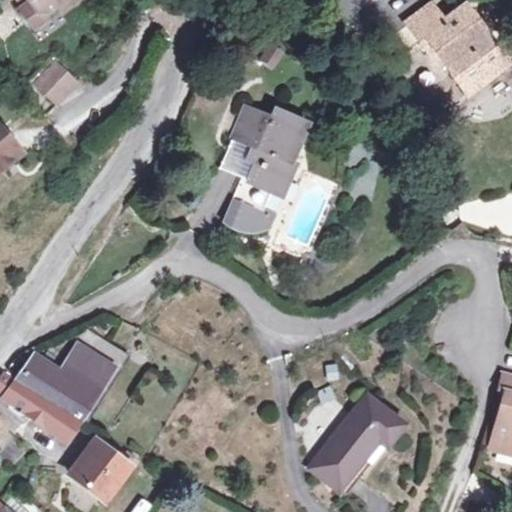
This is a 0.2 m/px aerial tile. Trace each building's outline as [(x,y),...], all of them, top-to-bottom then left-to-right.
[(34,0),(43,11),(58,0),(62,6),(70,0),(34,0)] [(498,67),(511,59),(511,48),(480,0),(454,16),(444,0),(440,0),(414,16),(433,52),(441,46),(471,97),(504,78),(498,67)] [(511,73),(511,59),(498,67),(504,78),(511,73)] [(76,86),(53,63),(33,83),(53,106),(76,86)] [(245,100),(228,131),(248,141),(243,152),(248,155),(241,171),(237,169),(217,213),(225,219),(237,224),(249,225),(261,223),(265,213),(255,208),(266,184),(272,172),(282,177),(289,163),(284,160),(304,123),(275,107),(271,114),(245,100)] [(0,129),(0,170),(20,153),(0,129)] [(272,172),(266,184),(276,189),(282,177),(272,172)] [(60,368),(32,348),(14,371),(5,366),(0,372),(0,383),(63,434),(125,355),(89,328),(60,368)] [(511,389),(511,399),(500,448),(511,451),(511,376),(510,376),(508,389),(511,389)] [(337,426),(310,461),(341,484),(393,413),(362,392),(348,411),(339,406),(328,422),(337,426)] [(120,459),(100,443),(74,478),(104,503),(138,460),(127,452),(120,459)] [(137,495),(127,511),(141,511),(148,500),(137,495)]
